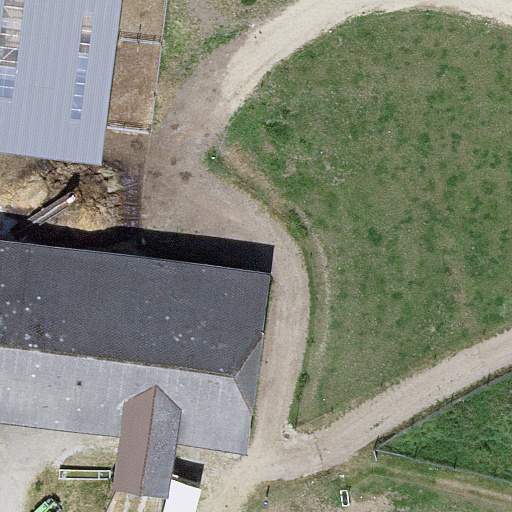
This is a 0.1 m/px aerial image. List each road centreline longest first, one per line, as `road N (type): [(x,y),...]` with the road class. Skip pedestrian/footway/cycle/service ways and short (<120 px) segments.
road 1 (track): [(348,0),(233,68),(192,160),(222,210),(292,268),(300,326),(271,433),(283,473)]
road 2 (track): [(511,349),(442,375),(221,511)]
